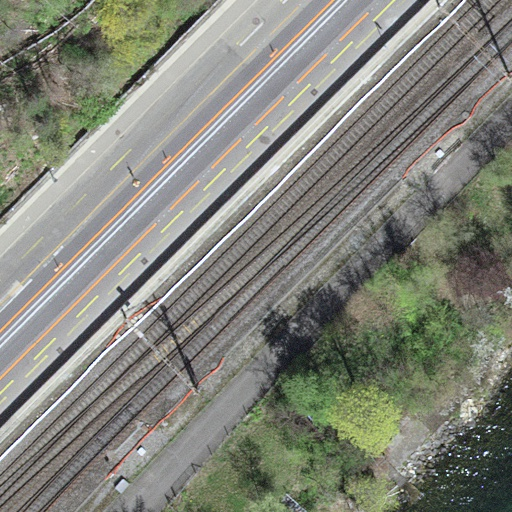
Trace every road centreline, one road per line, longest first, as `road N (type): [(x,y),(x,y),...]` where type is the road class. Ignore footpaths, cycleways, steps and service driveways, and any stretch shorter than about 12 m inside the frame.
road 1 (track): [(129,511),(511,114)]
road 2 (primary): [(342,0),(0,336)]
